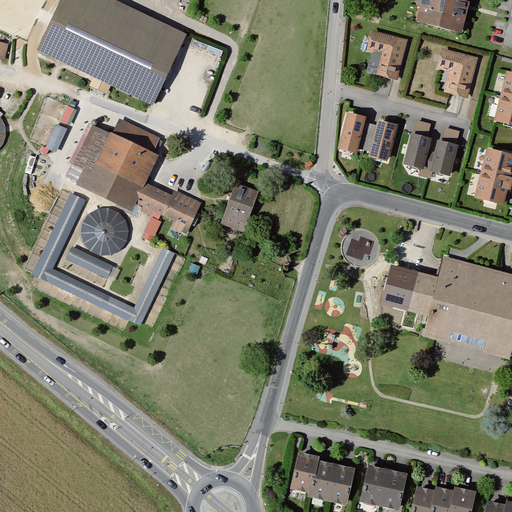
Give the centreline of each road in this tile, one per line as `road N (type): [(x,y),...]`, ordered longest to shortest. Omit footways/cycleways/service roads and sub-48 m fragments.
road 1 (track): [(0,67),(326,183)]
road 2 (residential): [(266,420),(511,478)]
road 3 (unclassified): [(266,420),(334,195)]
road 4 (residential): [(338,0),(322,173),(334,195)]
road 5 (unclassified): [(334,195),(356,192),(511,232)]
road 6 (secondary): [(70,383),(193,510)]
road 7 (secondary): [(214,479),(129,411),(70,383)]
